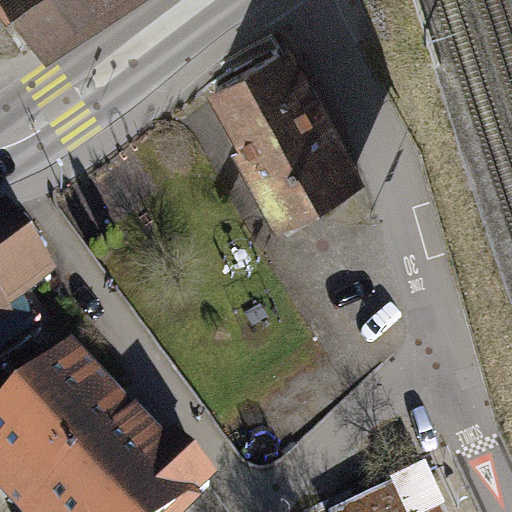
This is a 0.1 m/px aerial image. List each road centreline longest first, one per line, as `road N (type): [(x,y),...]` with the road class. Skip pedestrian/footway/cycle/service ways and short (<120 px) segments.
road 1 (residential): [(302,0),(384,140),(462,399),(511,505)]
road 2 (secondary): [(205,0),(0,152)]
